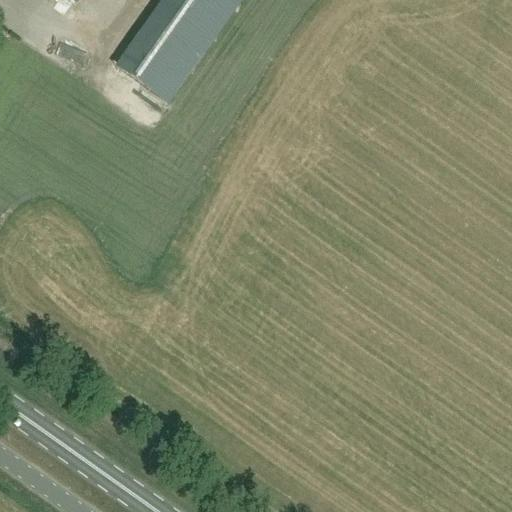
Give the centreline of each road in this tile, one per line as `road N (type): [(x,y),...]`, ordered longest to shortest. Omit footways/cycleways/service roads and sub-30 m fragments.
road 1 (primary): [(173,511),(0,390)]
road 2 (unclassified): [(98,511),(0,441)]
